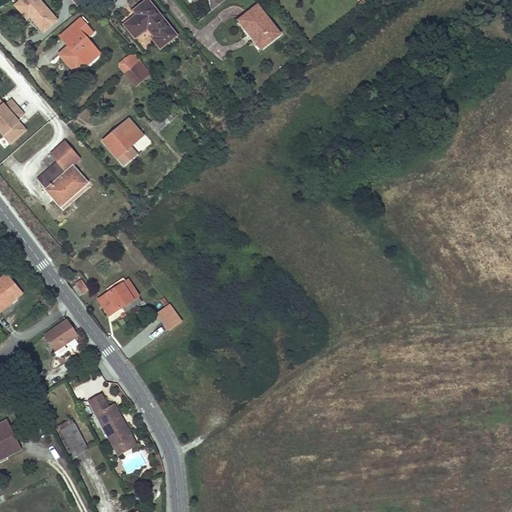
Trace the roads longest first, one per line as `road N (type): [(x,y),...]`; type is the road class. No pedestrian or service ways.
road 1 (track): [(172,451),(250,414),(352,334),(383,326),(511,325)]
road 2 (tertiary): [(178,511),(165,431),(0,202)]
